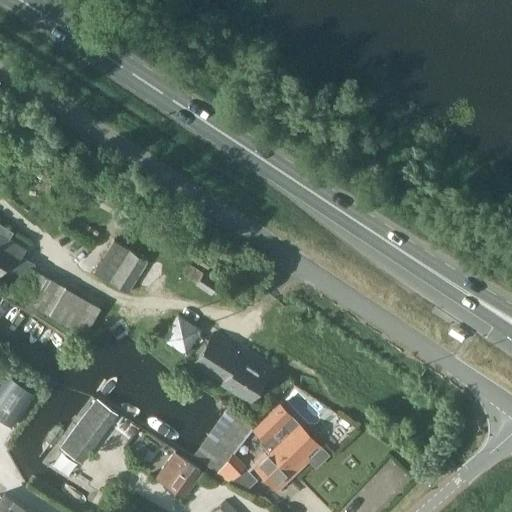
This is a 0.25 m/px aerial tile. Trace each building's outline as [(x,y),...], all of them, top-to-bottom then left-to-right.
[(158,210),(156,213),(142,232),(152,240),(168,218),(168,217),(169,216),(159,209),(158,210)] [(0,243),(0,272),(11,255),(17,259),(25,247),(5,235),(0,243)] [(127,292),(146,261),(111,239),(92,269),(127,292)] [(189,264),(183,274),(196,282),(202,273),(200,271),(189,264)] [(41,310),(56,283),(29,268),(19,287),(12,301),(29,310),(32,305),(41,310)] [(196,282),(195,284),(211,293),(217,283),(218,282),(202,272),(202,273),(196,282)] [(7,289),(4,296),(12,301),(19,287),(14,284),(10,291),(7,289)] [(84,334),(99,307),(63,287),(48,314),(84,334)] [(186,353),(201,329),(177,313),(161,337),(186,353)] [(252,397),(266,375),(233,354),(235,350),(211,334),(192,364),(232,390),(235,386),(252,397)] [(0,377),(0,414),(14,425),(31,400),(0,377)] [(80,461),(115,414),(97,400),(62,448),(80,461)] [(275,490),(291,474),(288,471),(316,444),(298,425),(299,424),(279,403),(251,429),(261,440),(259,443),(265,450),(250,464),(275,490)] [(342,432),(348,426),(342,419),(336,426),(342,432)] [(182,498),(201,472),(173,451),(154,478),(182,498)] [(245,490),(256,480),(244,467),(245,467),(231,453),(213,476),(245,490)] [(32,511),(3,491),(0,495),(0,511),(32,511)] [(215,511),(238,511),(225,499),(213,510),(215,511)]
